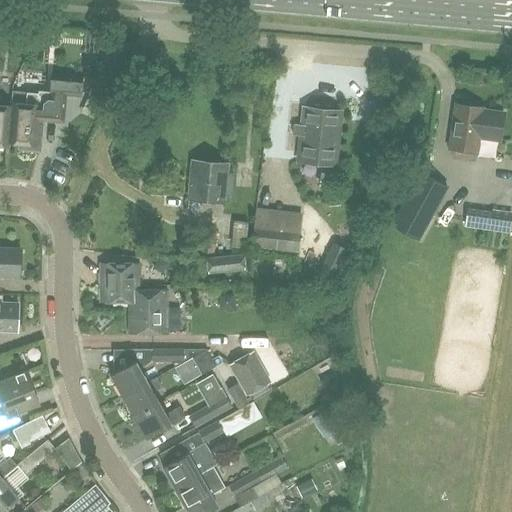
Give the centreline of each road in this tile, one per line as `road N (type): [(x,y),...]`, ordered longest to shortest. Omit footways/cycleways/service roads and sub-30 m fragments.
road 1 (residential): [(141,511),(95,439),(74,386),(58,222),(36,201),(0,195)]
road 2 (tertiary): [(197,0),(511,28)]
